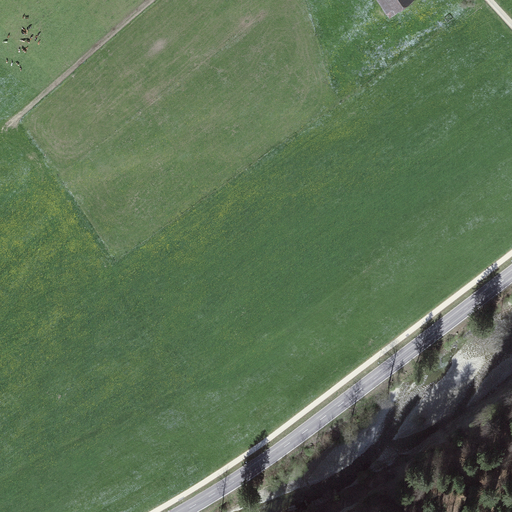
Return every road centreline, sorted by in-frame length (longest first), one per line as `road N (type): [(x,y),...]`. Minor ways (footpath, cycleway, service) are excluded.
road 1 (tertiary): [(183,511),(511,274)]
road 2 (track): [(18,117),(153,0)]
